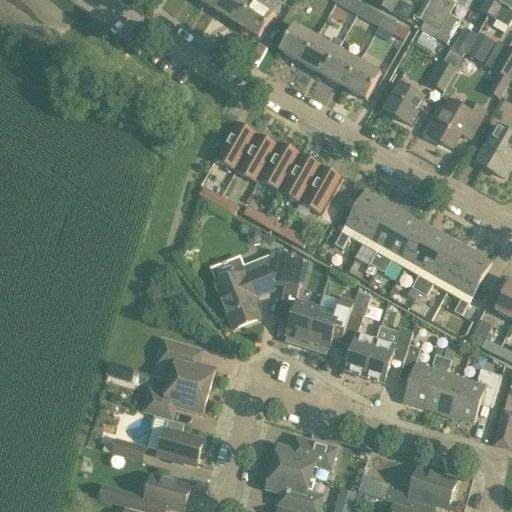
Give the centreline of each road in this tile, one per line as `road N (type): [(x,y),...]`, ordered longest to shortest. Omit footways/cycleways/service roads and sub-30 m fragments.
road 1 (residential): [(511,225),(209,59),(128,0)]
road 2 (residential): [(222,511),(256,394),(482,458),(495,479),(490,511)]
